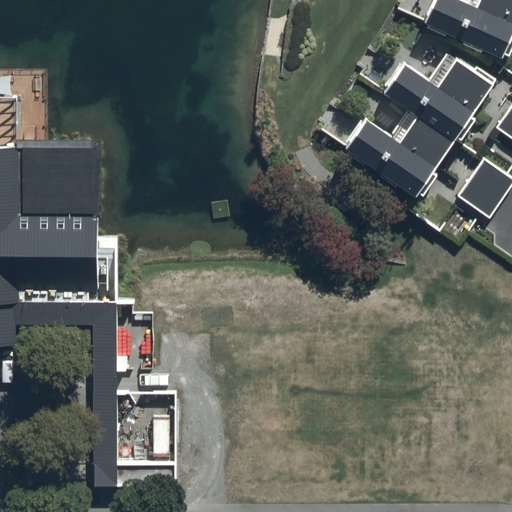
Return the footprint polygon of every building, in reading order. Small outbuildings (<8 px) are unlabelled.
[(441,0),(428,29),(498,62),(511,31),(511,0),(484,0),(476,16),(441,0)] [(363,123),(342,154),(414,201),(490,86),(445,57),(427,84),(399,66),(376,101),(410,123),(396,144),(363,123)] [(0,346),(13,347),(13,323),(99,323),(99,482),(114,482),(114,238),(101,238),(101,140),(20,140),(20,96),(0,96),(0,346)] [(511,109),(498,129),(511,139),(511,109)] [(511,181),(483,162),(459,197),(490,218),(511,186),(511,181)]
